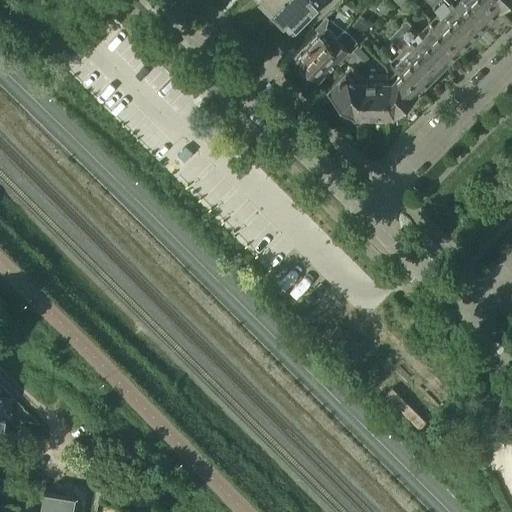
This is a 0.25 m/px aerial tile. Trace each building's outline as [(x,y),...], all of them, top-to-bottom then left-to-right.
[(280,0),(274,7),(293,26),(318,0),(280,0)] [(383,0),(377,6),(386,15),(393,8),(385,0),(383,0)] [(458,51),(478,31),(446,0),(426,0),(442,15),(432,25),(458,51)] [(446,0),(478,31),(500,9),(491,0),(446,0)] [(491,0),(500,9),(502,7),(506,7),(510,3),(510,0),(491,0)] [(365,32),(371,26),(362,17),(355,23),(365,32)] [(440,69),(458,51),(432,25),(426,31),(420,31),(407,19),(399,27),(440,69)] [(358,39),(360,37),(365,32),(355,23),(349,29),(358,39)] [(319,78),(350,48),(358,39),(346,27),(339,34),(329,24),(309,43),(311,45),(298,57),(303,62),(299,67),(310,77),(314,73),(319,78)] [(395,62),(398,65),(421,88),(440,69),(399,27),(391,35),(403,47),(403,53),(395,62)] [(370,58),(358,46),(350,55),(351,56),(362,67),(370,58)] [(420,93),(421,88),(398,65),(393,70),(398,75),(391,81),(391,115),(394,114),(410,99),(415,98),(420,93)] [(355,115),(362,115),(362,81),(359,81),(352,73),(355,70),(351,67),(329,88),(332,91),(330,94),(336,99),(340,99),(355,115)] [(389,115),(391,115),(391,81),(386,81),(386,80),(376,80),(376,75),(372,75),(372,81),(365,80),(365,81),(362,81),(362,115),(389,115)] [(390,330),(401,320),(390,309),(380,319),(390,330)] [(338,324),(322,342),(350,367),(366,349),(338,324)] [(427,422),(393,388),(386,394),(420,428),(427,422)] [(8,420),(0,418),(0,433),(6,435),(8,420)] [(42,511),(86,511),(89,499),(46,492),(42,511)]
